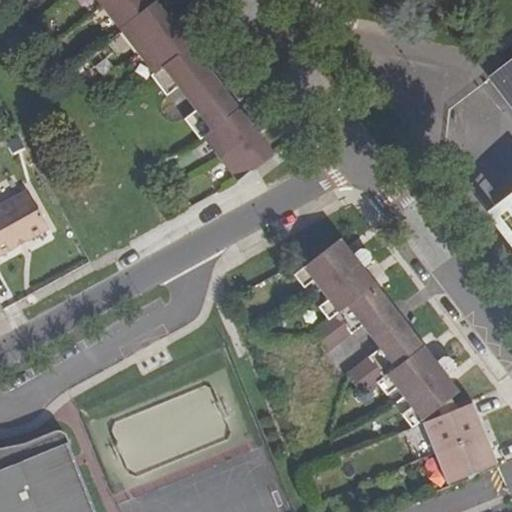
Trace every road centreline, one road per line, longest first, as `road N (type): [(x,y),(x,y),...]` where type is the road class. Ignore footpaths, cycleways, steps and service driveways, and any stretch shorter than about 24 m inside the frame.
road 1 (residential): [(0,356),(354,158)]
road 2 (tertiary): [(354,158),(511,358)]
road 3 (tertiary): [(232,0),(354,158)]
